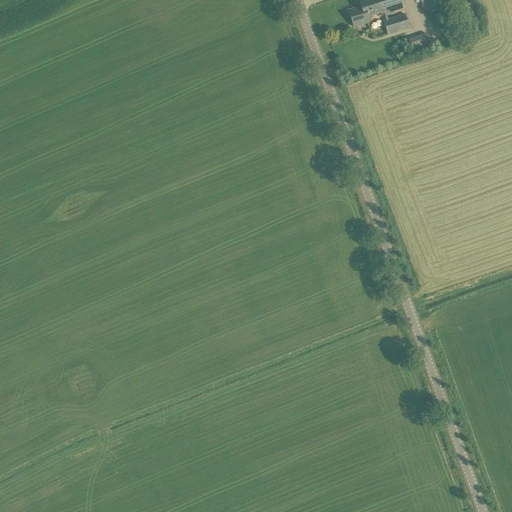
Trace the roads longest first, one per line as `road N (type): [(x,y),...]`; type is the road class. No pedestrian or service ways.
road 1 (track): [(511,280),(0,486)]
road 2 (tertiary): [(482,511),(296,0)]
